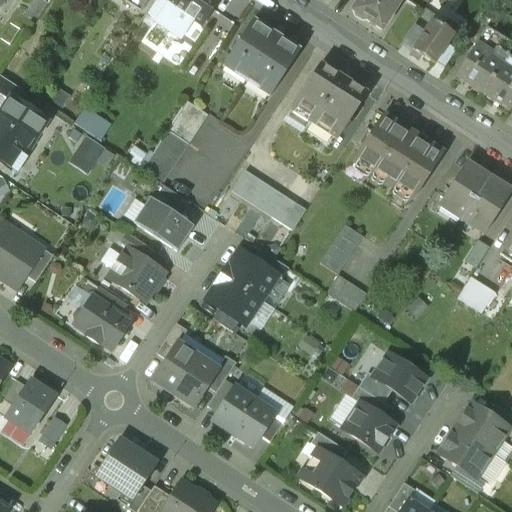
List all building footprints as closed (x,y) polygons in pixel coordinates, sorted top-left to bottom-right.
[(47,5),(38,0),(30,0),(26,7),(39,16),(47,5)] [(125,0),(123,3),(138,13),(146,0),(125,0)] [(221,0),(171,0),(168,4),(202,28),(221,0)] [(360,0),(352,12),(354,14),(355,18),(362,23),(367,22),(381,31),(401,0),(360,0)] [(425,9),(415,26),(425,32),(432,22),(436,16),(425,9)] [(483,13),(466,39),(475,45),(486,28),(487,29),(493,20),(483,13)] [(300,53),(254,22),(223,69),(225,70),(226,67),(236,74),(237,71),(248,78),(245,83),(247,85),(251,79),(261,86),(259,89),(268,95),(267,97),(270,99),(300,53)] [(425,32),(413,51),(414,52),(411,57),(418,62),(421,57),(435,66),(437,63),(448,46),(454,37),(432,22),(425,32)] [(475,45),(454,78),(482,96),(502,65),(511,49),(511,44),(487,29),(486,28),(475,45)] [(448,46),(437,63),(445,69),(457,51),(448,46)] [(365,96),(321,66),(320,65),(289,113),(336,144),(367,96),(366,95),(365,96)] [(511,72),(502,65),(482,96),(508,113),(511,107),(511,72)] [(21,92),(0,78),(0,114),(10,99),(15,102),(21,92)] [(0,114),(0,164),(9,171),(16,161),(21,160),(46,123),(15,102),(10,99),(0,114)] [(187,104),(168,133),(187,146),(207,117),(187,104)] [(81,108),(72,123),(87,132),(96,117),(81,108)] [(411,134),(383,116),(353,162),(415,200),(445,154),(418,138),(416,141),(409,137),(411,134)] [(168,133),(141,172),(160,185),(161,185),(187,146),(168,133)] [(103,151),(85,138),(67,163),(85,176),(103,151)] [(467,163),(438,208),(440,209),(442,204),(464,218),(491,177),(467,163)] [(305,214),(245,174),(232,194),(292,233),(305,214)] [(511,191),(491,177),(464,218),(483,231),(480,236),(482,237),(511,191)] [(161,185),(160,185),(151,200),(180,219),(190,205),(161,185)] [(151,200),(150,199),(133,225),(176,253),(193,228),(180,219),(151,200)] [(30,243),(2,225),(0,228),(0,280),(11,288),(13,284),(18,288),(25,278),(43,251),(41,251),(40,253),(28,245),(30,243)] [(345,228),(320,265),(339,277),(364,240),(345,228)] [(511,234),(499,254),(511,262),(511,234)] [(158,256),(127,236),(121,246),(128,251),(151,266),(158,256)] [(478,242),(465,263),(476,270),(490,250),(478,242)] [(43,251),(25,278),(35,284),(52,258),(43,251)] [(151,266),(128,251),(122,259),(121,258),(112,271),(114,272),(108,280),(143,304),(163,274),(151,266)] [(288,270),(258,251),(251,261),(277,277),(276,278),(281,281),(288,270)] [(251,261),(238,252),(222,277),(260,302),(276,278),(277,277),(251,261)] [(260,302),(222,277),(205,302),(219,311),(238,324),(243,327),(260,302)] [(339,277),(327,296),(355,315),(367,296),(339,277)] [(470,280),(457,300),(480,315),(493,294),(470,280)] [(126,307),(98,288),(92,298),(120,317),(126,307)] [(120,317),(92,298),(83,311),(78,312),(74,317),(75,323),(73,326),(87,335),(86,338),(98,346),(100,344),(111,351),(130,323),(120,317)] [(238,324),(219,311),(212,321),(232,334),(238,324)] [(175,325),(156,355),(166,362),(177,345),(177,346),(186,332),(175,325)] [(166,362),(152,382),(172,395),(197,358),(177,346),(177,345),(166,362)] [(426,380),(387,355),(372,377),(372,378),(392,392),(410,404),(426,380)] [(197,358),(172,395),(192,408),(206,388),(217,372),(216,371),(197,358)] [(217,372),(206,388),(216,395),(235,365),(225,358),(216,371),(217,372)] [(0,362),(0,383),(9,369),(0,362)] [(367,374),(358,388),(383,405),(392,392),(372,378),(372,377),(367,374)] [(16,382),(2,402),(12,408),(25,388),(16,382)] [(12,408),(5,420),(29,435),(54,398),(30,382),(12,408)] [(383,405),(358,388),(351,399),(359,405),(359,404),(381,418),(388,408),(383,405)] [(234,389),(212,421),(232,435),(254,402),(234,389)] [(254,402),(232,435),(252,448),(274,415),(254,402)] [(359,405),(342,430),(377,454),(395,427),(381,418),(359,404),(359,405)] [(489,417),(470,405),(454,430),(492,455),(508,432),(509,430),(489,417)] [(511,418),(495,407),(489,417),(509,430),(508,432),(511,434),(511,418)] [(492,455),(454,430),(437,455),(456,467),(476,481),(476,479),(492,455)] [(347,453),(317,433),(310,445),(317,450),(339,464),(347,453)] [(154,465),(119,442),(96,477),(125,496),(131,500),(140,486),(154,465)] [(317,450),(298,478),(342,507),(361,478),(339,464),(317,450)] [(476,481),(456,467),(449,477),(477,495),(484,484),(476,479),(476,481)] [(211,511),(216,505),(180,482),(160,511),(211,511)] [(404,484),(388,508),(394,511),(399,511),(407,501),(408,501),(414,491),(404,484)] [(140,486),(131,500),(125,496),(120,504),(131,511),(137,511),(150,493),(140,486)] [(399,511),(423,511),(408,501),(407,501),(399,511)]
